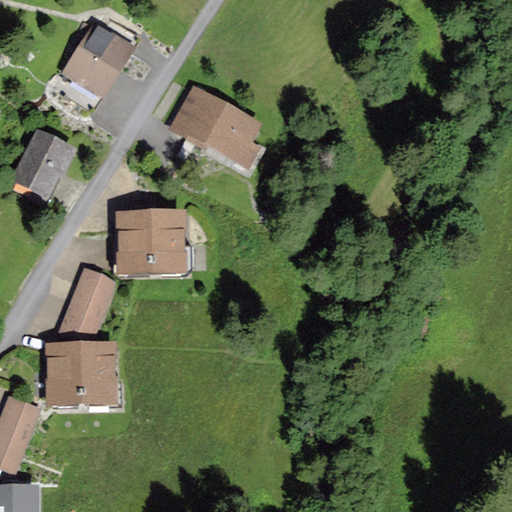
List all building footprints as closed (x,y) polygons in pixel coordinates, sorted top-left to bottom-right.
[(124,62),(86,38),(55,88),(93,111),(124,62)] [(269,138),(191,94),(169,132),(247,176),(269,138)] [(72,160),(33,139),(8,186),(47,206),(72,160)] [(178,217),(110,217),(111,277),(178,276),(178,217)] [(114,290),(84,277),(57,335),(87,348),(114,290)] [(108,352),(42,348),(39,407),(105,411),(108,352)] [(37,421),(4,405),(0,413),(0,475),(9,480),(37,421)] [(0,500),(0,511),(28,511),(29,500),(0,500)]
